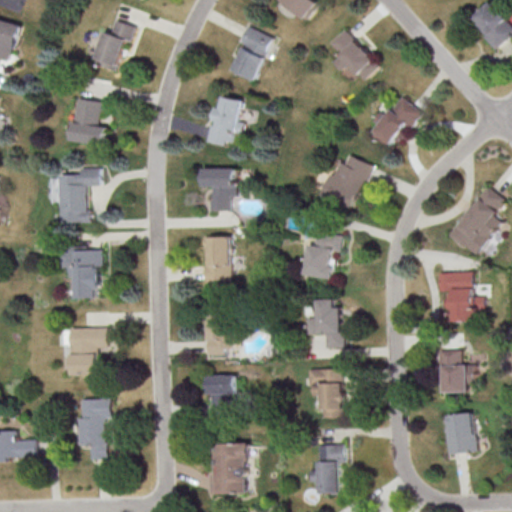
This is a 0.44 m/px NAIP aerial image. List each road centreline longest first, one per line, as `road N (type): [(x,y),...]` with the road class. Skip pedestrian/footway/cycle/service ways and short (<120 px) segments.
road 1 (residential): [(511,106),(417,204),(394,274),(408,478),(443,500),(511,503)]
road 2 (residential): [(209,0),(180,62),(160,140),(165,511)]
road 3 (residential): [(388,0),(511,136)]
road 4 (residential): [(0,510),(165,508)]
